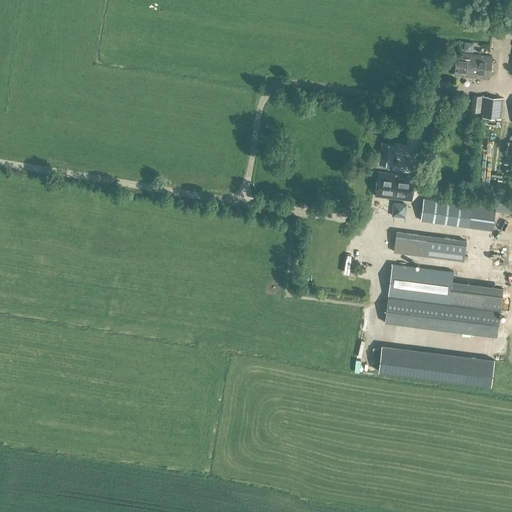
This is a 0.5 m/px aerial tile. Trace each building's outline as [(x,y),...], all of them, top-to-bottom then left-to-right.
[(509,27),(511,16),(494,13),(493,17),(494,18),(493,25),(509,27)] [(493,56),(456,52),(454,76),(490,80),(493,56)] [(473,94),(471,110),(481,112),(483,96),(473,94)] [(501,119),(503,98),(483,96),(481,117),(501,119)] [(391,132),(392,124),(371,121),(370,129),(391,132)] [(388,171),(391,157),(375,155),(374,158),(375,158),(375,162),(380,163),(379,170),(388,171)] [(412,200),(413,178),(393,175),(393,174),(379,172),(376,197),(412,200)] [(511,211),(511,200),(473,195),(471,206),(424,199),(421,221),(493,231),(495,210),(511,211)] [(393,203),(392,215),(403,217),(405,204),(393,203)] [(465,261),(467,241),(396,232),(394,252),(465,261)] [(454,271),(392,263),(384,323),(497,337),(503,287),(453,280),(454,271)] [(378,371),(491,386),(494,361),(382,347),(378,371)]
